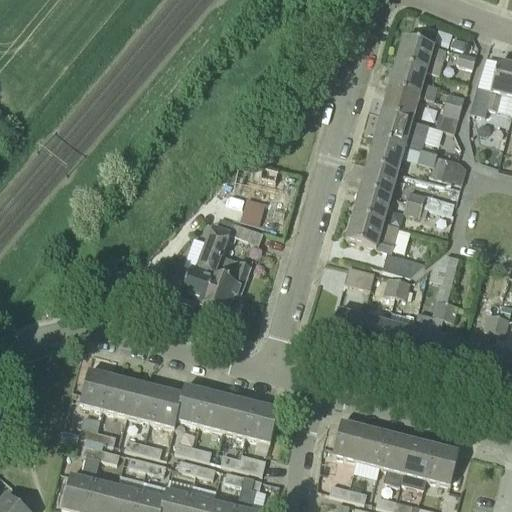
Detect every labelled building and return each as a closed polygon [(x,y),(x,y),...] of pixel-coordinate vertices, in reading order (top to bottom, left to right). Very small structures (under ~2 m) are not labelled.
[(438,35),(434,47),(446,51),(450,39),(438,35)] [(395,68),(425,77),(433,51),(402,43),(395,68)] [(475,63),(459,59),(456,69),(472,74),(475,63)] [(490,96),(476,92),(469,118),(484,122),(486,114),(496,117),(501,101),(511,104),(511,70),(497,67),(490,96)] [(425,77),(395,68),(388,94),(418,103),(433,107),(437,93),(422,88),(425,77)] [(411,128),(418,103),(388,94),(381,119),(411,128)] [(460,114),(463,104),(447,99),(444,110),(460,114)] [(460,114),(444,110),(442,119),(438,118),(434,133),(453,139),(460,114)] [(420,157),(436,162),(440,146),(424,141),(408,136),(411,128),(381,119),(374,144),(404,153),(420,157)] [(396,178),(404,153),(374,144),(367,169),(396,178)] [(459,168),(454,167),(436,162),(420,157),(417,168),(432,173),(429,181),(461,190),(465,175),(459,168)] [(389,203),(396,178),(367,169),(359,195),(389,203)] [(382,228),(389,203),(359,195),(352,220),(382,228)] [(421,212),(445,218),(448,208),(425,201),(425,202),(408,197),(405,208),(421,212)] [(240,225),(259,230),(266,207),(247,202),(240,225)] [(402,218),(418,223),(421,212),(405,208),(402,218)] [(398,232),(382,228),(352,220),(345,245),(391,258),(398,232)] [(228,240),(232,228),(219,223),(214,234),(208,245),(196,277),(190,275),(179,305),(201,314),(213,281),(220,261),(223,253),(241,260),(245,250),(227,242),(228,240)] [(232,228),(228,240),(258,251),(263,239),(232,228)] [(409,283),(424,270),(386,259),(381,275),(409,283)] [(220,261),(213,281),(201,314),(215,319),(216,317),(226,320),(232,302),(238,304),(250,272),(233,266),(220,261)] [(426,321),(416,319),(413,335),(405,366),(431,372),(439,342),(443,326),(447,309),(459,264),(445,261),(432,271),(428,286),(439,289),(431,322),(426,321)] [(373,280),(347,273),(343,289),(369,296),(373,280)] [(398,286),(388,283),(384,300),(394,302),(398,286)] [(394,302),(405,305),(409,289),(398,286),(394,302)] [(457,312),(447,309),(443,326),(453,328),(457,312)] [(511,312),(501,309),(498,323),(508,325),(511,312)] [(354,353),(362,322),(337,316),(331,336),(327,335),(325,343),(329,344),(329,346),(354,353)] [(405,366),(413,335),(410,334),(413,323),(391,317),(387,329),(380,359),(405,366)] [(498,323),(487,320),(483,336),(493,339),(498,323)] [(380,359),(387,329),(376,326),(362,322),(354,353),(380,359)] [(493,339),(504,342),(508,325),(498,323),(493,339)] [(464,348),(439,342),(431,372),(456,379),(464,348)] [(489,354),(464,348),(456,379),(481,385),(489,354)] [(507,392),(511,372),(511,360),(489,354),(481,385),(507,392)] [(102,417),(111,382),(87,376),(79,411),(102,417)] [(111,382),(102,417),(125,422),(134,388),(111,382)] [(134,388),(125,422),(149,428),(158,394),(134,388)] [(175,426),(198,432),(207,397),(183,391),(181,400),(175,426)] [(173,434),(175,426),(181,400),(158,394),(149,428),(173,434)] [(198,432),(222,438),(231,403),(207,397),(198,432)] [(222,438),(246,444),(254,410),(231,403),(222,438)] [(278,416),(254,410),(246,444),(269,450),(278,416)] [(95,448),(97,438),(100,426),(83,422),(80,434),(77,443),(95,448)] [(352,481),(355,468),(364,433),(340,427),(331,462),(335,463),(331,476),(352,481)] [(387,439),(364,433),(355,468),(378,474),(387,439)] [(97,438),(95,448),(112,452),(115,442),(97,438)] [(399,492),(400,489),(402,480),(411,446),(387,439),(378,474),(386,476),(382,488),(399,492)] [(141,459),(144,450),(126,445),(124,455),(141,459)] [(402,480),(400,489),(422,495),(425,486),(426,486),(434,452),(411,446),(402,480)] [(191,462),(193,453),(176,448),(173,458),(191,462)] [(144,450),(141,459),(159,464),(161,454),(144,450)] [(81,461),(84,462),(79,484),(69,481),(61,511),(86,511),(93,487),(99,465),(101,456),(84,451),(81,461)] [(458,458),(457,458),(434,452),(426,486),(449,492),(458,458)] [(193,453),(191,462),(208,467),(211,457),(193,453)] [(101,456),(99,465),(116,470),(119,460),(101,456)] [(238,474),(240,465),(222,460),(220,470),(238,474)] [(238,474),(261,481),(265,466),(241,460),(240,465),(238,474)] [(145,477),(148,467),(130,463),(128,472),(145,477)] [(195,480),(197,470),(180,466),(177,475),(195,480)] [(148,467),(145,477),(163,481),(165,472),(148,467)] [(197,470),(195,480),(212,485),(214,475),(197,470)] [(226,479),(223,487),(241,492),(243,483),(226,479)] [(278,492),(261,487),(243,483),(241,492),(236,511),(250,511),(254,496),(258,497),(260,492),(271,495),(270,497),(276,499),(278,492)] [(111,511),(117,493),(93,487),(86,511),(111,511)] [(348,495),(331,490),(329,500),(346,504),(348,495)] [(136,511),(140,499),(117,493),(111,511),(136,511)] [(186,511),(189,502),(165,495),(163,505),(161,511),(186,511)] [(348,495),(346,504),(363,509),(365,499),(348,495)] [(161,511),(163,505),(140,499),(136,511),(161,511)] [(20,511),(5,500),(0,505),(0,511),(20,511)] [(189,502),(186,511),(211,511),(212,508),(189,502)] [(376,511),(393,511),(395,507),(377,502),(375,511),(376,511)]
